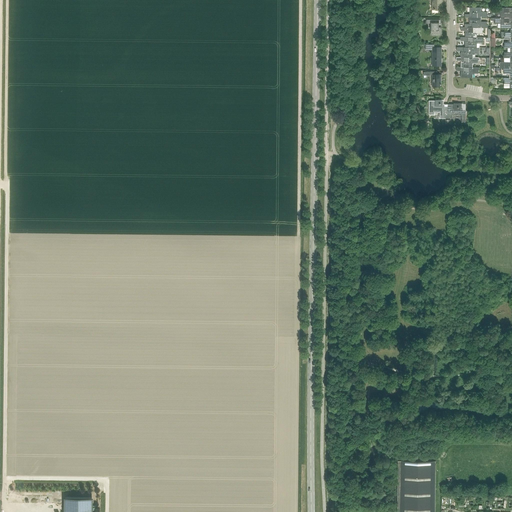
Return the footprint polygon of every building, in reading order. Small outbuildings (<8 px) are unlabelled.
[(438,11),(439,11),(439,10),(442,10),(441,0),(432,0),(432,10),(434,10),(434,11),(438,11)] [(481,12),(481,8),(481,7),(469,7),(469,14),(465,14),(464,18),(469,18),(469,17),(481,18),(487,18),(487,15),(487,12),(481,12)] [(511,11),(511,7),(494,7),(494,10),(494,14),(500,14),(500,18),(511,18),(511,11)] [(481,22),(481,18),(469,17),(469,18),(469,24),(464,24),(464,27),(483,27),(483,28),(487,28),(487,25),(487,22),(481,22)] [(500,18),(493,17),(493,20),(494,20),(494,23),(500,24),(500,28),(510,28),(511,28),(511,21),(511,17),(511,18),(500,18)] [(440,23),(440,21),(440,20),(426,20),(426,23),(431,23),(431,30),(431,31),(431,35),(436,35),(441,35),(441,28),(438,28),(438,23),(440,23)] [(464,27),(460,27),(460,31),(465,31),(465,37),(477,37),(477,33),(482,33),(482,30),(483,30),(483,28),(483,27),(464,27)] [(511,27),(511,28),(510,28),(510,32),(504,32),(504,35),(503,35),(503,38),(510,38),(511,37),(511,27)] [(465,37),(460,37),(460,41),(465,41),(465,47),(476,47),(476,43),(482,43),(482,40),(483,40),(483,37),(477,37),(465,37)] [(511,37),(510,38),(510,42),(504,42),(504,45),(503,45),(503,48),(510,48),(511,47),(511,37)] [(441,47),(434,47),(434,44),(426,44),(426,50),(432,50),(432,66),(441,66),(441,47)] [(476,47),(465,47),(456,47),(456,51),(461,51),(461,57),(472,57),(472,53),(478,53),(478,50),(479,50),(479,47),(476,47)] [(511,47),(510,48),(510,52),(504,52),(504,55),(503,55),(503,58),(510,58),(511,57),(511,47)] [(461,57),(456,57),(456,61),(461,61),(461,67),(472,67),(472,63),(478,63),(478,60),(479,60),(479,57),(472,57),(461,57)] [(511,57),(510,58),(510,62),(499,62),(499,68),(503,68),(511,67),(511,57)] [(472,67),(461,67),(456,67),(456,71),(461,71),(460,78),(472,78),(472,73),(478,73),(478,70),(479,70),(479,67),(472,67)] [(511,67),(503,68),(503,71),(504,71),(504,74),(510,74),(510,78),(511,77),(511,67)] [(437,75),(437,72),(430,71),(430,74),(432,75),(432,86),(440,87),(440,75),(437,75)] [(511,77),(510,78),(503,78),(503,81),(504,81),(504,84),(509,84),(509,88),(511,87),(511,77)] [(443,107),(443,104),(443,100),(435,100),(435,101),(429,101),(429,115),(434,115),(434,111),(441,111),(441,118),(445,118),(445,112),(447,112),(447,107),(443,107)] [(462,110),(462,104),(462,103),(453,103),(453,104),(447,104),(447,107),(447,112),(445,112),(445,118),(452,118),(452,115),(461,115),(461,118),(465,118),(465,110),(462,110)] [(435,511),(436,461),(398,460),(396,511),(435,511)] [(65,498),(65,511),(91,511),(92,498),(65,498)]
